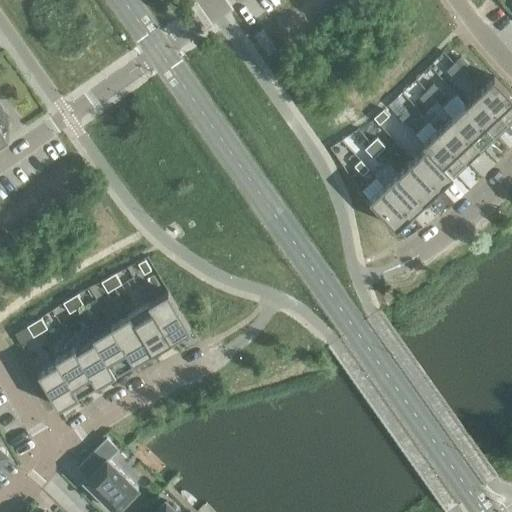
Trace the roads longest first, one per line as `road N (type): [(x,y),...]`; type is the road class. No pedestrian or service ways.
road 1 (unknown): [(121,0),(292,243)]
road 2 (residential): [(217,4),(0,165)]
road 3 (residential): [(55,455),(125,403),(211,362)]
road 4 (residential): [(402,264),(465,224),(511,178)]
